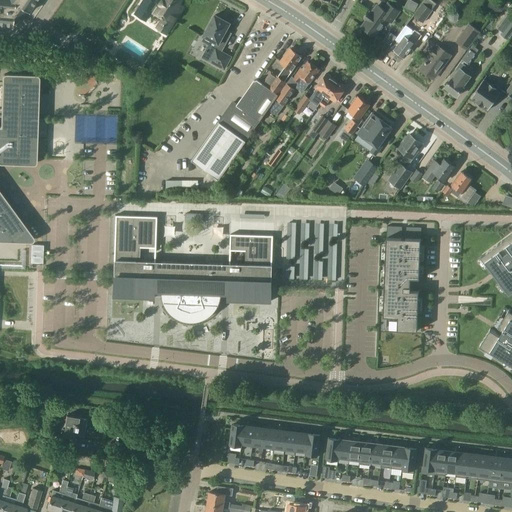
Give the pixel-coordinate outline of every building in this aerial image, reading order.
[(0,0),(0,23),(12,25),(13,21),(12,21),(14,0),(0,0)] [(14,0),(12,21),(13,21),(16,21),(24,9),(28,12),(36,0),(14,0)] [(157,6),(153,12),(162,17),(160,19),(156,26),(166,33),(182,7),(183,6),(182,6),(178,3),(179,0),(159,0),(158,3),(158,4),(157,6)] [(425,20),(433,8),(422,1),(414,12),(425,20)] [(141,3),(134,12),(144,19),(148,12),(150,9),(141,3)] [(384,9),(378,5),(372,13),(370,12),(365,18),(367,20),(362,27),(368,31),(367,33),(372,36),(373,34),(374,35),(387,18),(391,22),(399,11),(388,3),(384,9)] [(511,10),(498,28),(502,31),(500,34),(508,39),(509,37),(510,37),(511,34),(511,10)] [(448,13),(448,17),(450,21),(454,22),(457,20),(458,15),(456,12),(453,11),(448,13)] [(206,33),(203,38),(210,42),(217,46),(222,49),(225,43),(230,34),(228,33),(226,32),(226,30),(227,28),(231,21),(228,19),(229,17),(221,12),(220,14),(217,12),(204,33),(206,33)] [(466,50),(480,31),(469,23),(455,41),(466,50)] [(417,33),(416,33),(405,25),(395,39),(399,42),(394,50),(405,57),(414,43),(411,41),(417,33)] [(83,43),(74,37),(67,48),(76,53),(77,52),(83,43)] [(430,56),(420,69),(433,78),(450,54),(437,45),(437,46),(428,39),(420,49),(430,56)] [(83,43),(77,52),(85,57),(91,48),(83,43)] [(231,55),(216,46),(209,58),(224,66),(231,55)] [(301,56),(291,48),(281,61),(285,65),(277,76),(276,75),(268,85),(277,92),(293,70),(298,63),(297,62),(301,56)] [(461,60),(468,65),(477,53),(469,48),(461,60)] [(130,59),(127,64),(135,70),(140,62),(140,61),(132,56),(130,59)] [(294,88),(295,86),(303,91),(309,82),(319,68),(309,60),(303,68),(302,67),(294,77),(292,76),(287,83),(294,88)] [(451,78),(445,86),(451,91),(450,93),(454,96),(456,94),(457,95),(464,86),(463,85),(470,75),(460,67),(458,70),(456,68),(450,77),(451,78)] [(317,88),(310,98),(319,104),(326,94),(336,80),(326,73),(324,76),(323,75),(317,84),(318,85),(316,87),(317,88)] [(0,241),(29,242),(30,242),(31,242),(32,242),(32,241),(33,241),(33,240),(33,239),(34,239),(34,238),(33,238),(33,237),(33,236),(0,191),(0,163),(0,164),(33,165),(34,165),(34,164),(35,164),(36,164),(36,163),(36,162),(36,161),(39,78),(39,77),(39,76),(38,76),(38,75),(37,75),(36,75),(6,74),(5,74),(4,74),(3,74),(3,75),(2,76),(2,77),(1,123),(1,124),(0,124),(0,125),(0,241)] [(219,178),(276,98),(279,94),(257,78),(253,79),(236,103),(234,101),(193,159),(219,178)] [(471,98),(476,101),(476,102),(476,101),(476,102),(482,107),(483,106),(482,106),(483,106),(488,109),(487,110),(488,110),(491,105),(492,106),(499,97),(498,96),(503,90),(498,87),(497,88),(487,81),(487,82),(484,80),(484,79),(471,98)] [(319,104),(324,107),(327,103),(331,98),(336,101),(338,99),(340,96),(344,90),(346,88),(336,80),(326,94),(319,104)] [(276,98),(284,104),(290,97),(288,96),(294,88),(287,83),(276,98)] [(300,114),(310,99),(305,95),(295,110),(300,114)] [(349,110),(357,116),(356,118),(354,116),(345,128),(353,134),(363,119),(360,117),(369,104),(358,97),(349,110)] [(277,114),(284,104),(276,98),(269,109),(277,114)] [(328,121),(321,116),(312,128),(319,133),(328,121)] [(392,127),(390,125),(392,123),(385,117),(383,120),(377,116),(372,122),(368,119),(358,133),(375,145),(371,152),(375,155),(386,140),(384,138),(392,127)] [(319,133),(327,138),(336,126),(328,121),(319,133)] [(302,149),(307,141),(296,133),(291,141),(302,149)] [(403,140),(398,147),(405,152),(402,156),(404,158),(400,164),(406,169),(414,158),(413,158),(417,152),(415,151),(422,142),(410,134),(405,141),(403,140)] [(433,159),(423,173),(422,175),(431,182),(436,173),(446,180),(455,166),(452,164),(451,162),(448,160),(447,160),(445,159),(442,165),(433,159)] [(278,160),(273,165),(280,171),(285,166),(278,160)] [(378,166),(369,160),(356,178),(365,185),(378,166)] [(412,173),(406,169),(399,164),(388,179),(401,189),(412,173)] [(422,175),(423,173),(417,168),(409,179),(416,184),(422,175)] [(467,175),(462,171),(452,184),(462,191),(459,197),(466,202),(475,190),(468,185),(472,179),(471,178),(472,177),(468,174),(467,175)] [(129,200),(129,175),(122,175),(121,185),(124,185),(123,199),(129,200)] [(437,192),(443,184),(438,180),(432,188),(437,192)] [(452,189),(447,185),(443,192),(448,195),(452,189)] [(503,203),(511,205),(511,197),(506,196),(503,203)] [(157,217),(115,215),(112,296),(155,297),(155,291),(162,291),(163,301),(168,310),(176,316),(185,320),(195,321),(204,318),(212,313),(218,304),(219,304),(221,298),(222,293),(229,293),(228,300),(271,301),(273,235),(230,234),(230,250),(245,251),(245,264),(230,264),(229,268),(223,268),(223,263),(140,261),(141,247),(156,248),(157,217)] [(231,221),(230,233),(273,234),(273,222),(231,221)] [(387,237),(383,316),(398,317),(398,330),(418,330),(419,290),(416,290),(416,278),(420,279),(421,238),(422,227),(406,226),(406,238),(402,238),(402,226),(387,226),(387,237)] [(502,240),(482,255),(489,264),(488,265),(488,266),(499,281),(501,281),(506,287),(505,288),(505,289),(509,295),(511,292),(511,239),(505,245),(502,240)] [(43,263),(43,245),(31,245),(30,263),(43,263)] [(328,267),(328,280),(336,280),(336,268),(328,267)] [(511,310),(509,309),(504,316),(498,326),(499,327),(496,332),(490,328),(480,345),(486,349),(487,349),(487,348),(495,352),(494,354),(506,361),(507,360),(511,363),(511,310)] [(285,365),(285,340),(241,339),(240,364),(285,365)] [(73,434),(84,436),(87,419),(79,418),(80,417),(67,415),(65,424),(63,436),(73,438),(73,434)] [(242,445),(244,426),(232,424),(230,444),(242,445)] [(253,444),(255,427),(244,426),(242,445),(242,443),(253,444)] [(263,445),(265,428),(255,427),(253,444),(259,445),(259,450),(263,450),(263,445)] [(274,447),(276,430),(265,428),(263,445),(274,447)] [(285,448),(287,431),(276,430),(274,447),(285,448)] [(296,449),(298,432),(287,431),(285,448),(296,449)] [(306,455),(308,433),(298,432),(296,449),(306,451),(305,455),(306,455)] [(320,435),(308,433),(306,455),(318,457),(320,435)] [(338,459),(340,439),(329,438),(326,457),(338,459)] [(349,458),(351,441),(340,439),(338,459),(339,459),(339,457),(349,458)] [(360,459),(362,442),(351,441),(349,458),(360,459)] [(360,459),(359,464),(370,465),(371,461),(373,443),(362,442),(360,459)] [(381,462),(383,445),(373,443),(371,461),(381,462)] [(394,446),(383,445),(381,462),(381,467),(391,468),(394,446)] [(402,472),(405,447),(394,446),(391,468),(402,469),(401,472),(402,472)] [(414,473),(417,449),(405,447),(402,472),(414,473)] [(435,474),(438,449),(426,448),(423,467),(435,469),(434,474),(435,474)] [(445,475),(448,451),(438,449),(435,474),(445,475)] [(456,476),(459,452),(448,451),(445,475),(446,475),(446,470),(456,471),(455,476),(456,476)] [(467,478),(470,453),(459,452),(456,476),(467,478)] [(478,479),(481,455),(470,453),(467,478),(468,473),(477,474),(477,479),(478,479)] [(489,480),(492,456),(481,455),(478,479),(489,480)] [(501,482),(504,458),(492,456),(489,480),(501,482)] [(0,469),(6,471),(9,461),(0,458),(0,469)] [(511,483),(511,458),(504,458),(501,482),(511,483)] [(83,475),(85,468),(76,466),(76,467),(75,473),(83,475)] [(107,480),(117,483),(119,475),(108,473),(107,480)] [(0,509),(7,488),(9,480),(4,478),(0,490),(0,509)] [(58,511),(68,481),(63,479),(59,491),(53,489),(51,495),(47,509),(58,511)] [(68,481),(58,511),(71,511),(74,502),(76,494),(71,492),(72,488),(66,486),(68,481)] [(210,492),(208,504),(224,507),(230,508),(230,503),(231,502),(225,501),(226,494),(233,495),(234,488),(218,485),(217,493),(210,492)] [(7,488),(0,509),(0,511),(11,511),(14,504),(15,504),(16,499),(10,497),(13,490),(7,488)] [(26,506),(36,509),(42,491),(32,488),(26,506)] [(14,504),(11,511),(24,511),(26,507),(21,506),(25,494),(19,491),(16,499),(15,504),(14,504)] [(83,511),(89,493),(84,492),(80,504),(74,502),(71,511),(83,511)] [(89,493),(83,511),(96,511),(97,509),(99,503),(93,502),(95,495),(89,493)] [(120,511),(123,498),(113,496),(112,506),(104,503),(106,499),(101,497),(99,503),(97,509),(96,511),(120,511)] [(239,511),(241,505),(230,503),(230,508),(229,511),(237,511),(239,511)]
